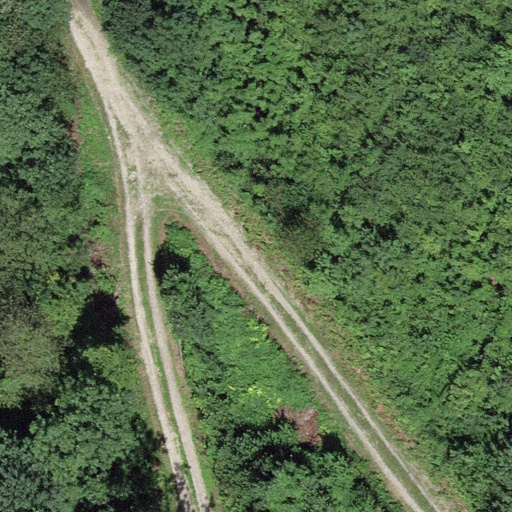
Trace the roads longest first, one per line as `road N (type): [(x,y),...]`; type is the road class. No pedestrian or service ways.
road 1 (track): [(426,511),(131,130),(65,0)]
road 2 (track): [(131,130),(181,408),(214,511)]
